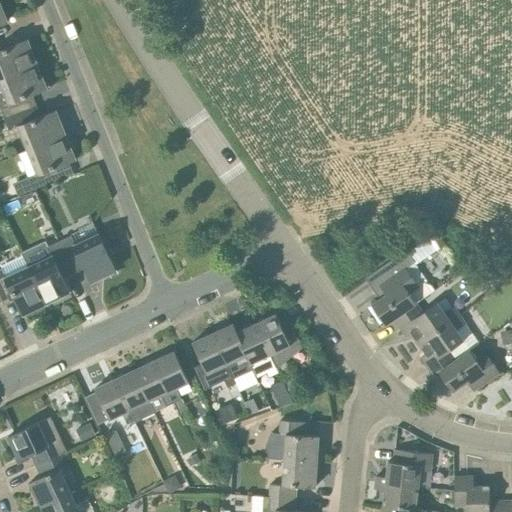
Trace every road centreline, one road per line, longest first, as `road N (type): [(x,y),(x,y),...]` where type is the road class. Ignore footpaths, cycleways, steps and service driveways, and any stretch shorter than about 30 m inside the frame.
road 1 (residential): [(164,302),(43,0)]
road 2 (residential): [(280,247),(113,0)]
road 3 (residential): [(0,382),(164,302)]
road 4 (residential): [(379,381),(280,247)]
road 5 (residential): [(511,440),(467,436),(417,415),(379,381)]
road 6 (residential): [(348,511),(359,418),(379,381)]
road 7 (residential): [(164,302),(280,247)]
